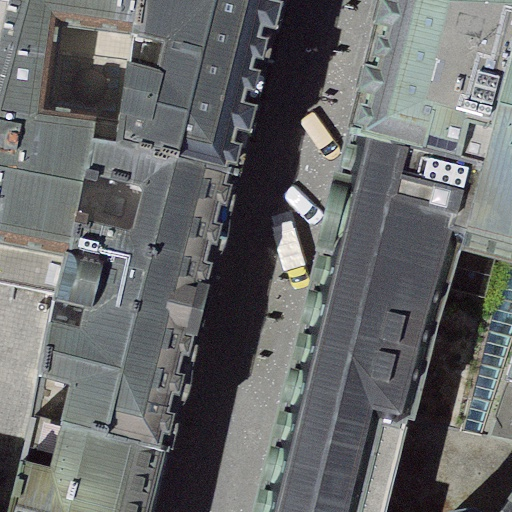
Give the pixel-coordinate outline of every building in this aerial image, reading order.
[(0,0),(0,511),(16,511),(35,431),(88,443),(97,399),(50,387),(68,312),(107,158),(124,162),(150,0),(0,0)] [(150,0),(124,162),(255,194),(266,158),(314,3),(315,0),(150,0)] [(511,0),(392,0),(364,115),(352,158),(488,190),(511,96),(511,0)] [(499,452),(511,406),(511,96),(488,190),(425,436),(499,452)] [(88,443),(187,466),(198,418),(238,262),(255,194),(124,162),(107,158),(68,312),(50,387),(97,399),(88,443)] [(405,511),(425,436),(488,190),(352,158),(336,223),(319,289),(261,511),(405,511)] [(511,406),(499,452),(511,454),(511,406)] [(35,431),(16,511),(175,511),(187,466),(88,443),(35,431)] [(425,436),(405,511),(511,511),(511,454),(499,452),(425,436)]
